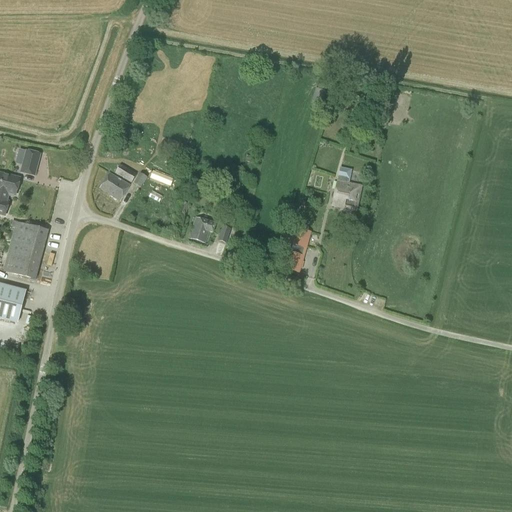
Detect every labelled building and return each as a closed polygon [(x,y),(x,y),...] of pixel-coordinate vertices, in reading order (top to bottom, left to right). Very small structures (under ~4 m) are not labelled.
[(311,102),(322,106),(326,93),(316,89),(311,102)] [(365,128),(376,131),(378,121),(367,119),(365,128)] [(137,145),(134,152),(146,156),(148,149),(137,145)] [(27,152),(23,166),(36,170),(40,155),(27,152)] [(131,183),(136,175),(120,165),(114,173),(131,183)] [(188,169),(185,167),(183,166),(180,165),(179,166),(178,165),(176,171),(185,175),(188,169)] [(332,206),(343,209),(345,201),(358,204),(361,187),(348,184),(351,170),(340,168),(332,206)] [(173,180),(153,172),(150,178),(170,186),(173,180)] [(0,194),(8,197),(8,194),(15,196),(19,179),(0,174),(0,194)] [(120,202),(130,187),(109,174),(100,190),(120,202)] [(140,188),(146,178),(138,174),(133,184),(140,188)] [(186,214),(190,198),(193,187),(187,185),(184,197),(184,196),(182,203),(181,202),(179,213),(186,214)] [(159,204),(162,198),(152,192),(148,198),(159,204)] [(8,197),(0,194),(0,215),(4,216),(8,202),(6,202),(8,197)] [(212,234),(215,225),(195,218),(189,239),(205,244),(209,232),(212,234)] [(34,280),(47,232),(12,223),(11,227),(15,228),(10,249),(4,248),(2,256),(8,257),(4,272),(34,280)] [(226,244),(231,230),(222,227),(217,241),(226,244)] [(300,273),(311,233),(294,228),(282,269),(300,273)] [(26,291),(0,284),(0,319),(17,324),(26,291)]
